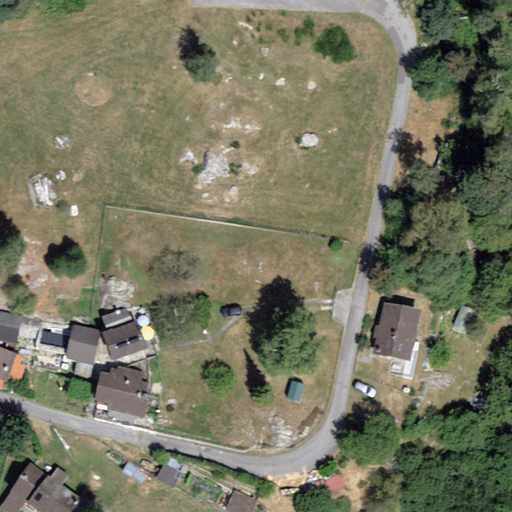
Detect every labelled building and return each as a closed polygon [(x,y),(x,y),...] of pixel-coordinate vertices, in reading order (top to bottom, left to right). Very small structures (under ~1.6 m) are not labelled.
[(421,310),(384,303),(379,326),(375,325),(372,339),(375,340),(372,355),(410,363),(421,310)] [(127,307),(101,317),(107,332),(132,322),(127,307)] [(473,311),(461,307),(454,326),(467,330),(473,311)] [(22,316),(0,311),(0,341),(17,344),(22,316)] [(107,332),(102,333),(112,362),(148,349),(138,320),(132,322),(107,332)] [(100,331),(72,325),(65,360),(93,366),(100,331)] [(0,349),(0,388),(4,389),(8,378),(21,382),(26,366),(20,364),(22,356),(0,349)] [(109,374),(101,372),(93,406),(145,418),(150,397),(146,396),(149,383),(141,381),(144,372),(118,365),(117,369),(111,367),(109,374)] [(303,384),(291,381),(287,398),(299,402),(303,384)] [(30,463),(0,506),(0,510),(2,511),(20,511),(26,503),(39,511),(92,511),(96,507),(62,485),(69,475),(57,468),(51,477),(48,475),(30,463)] [(251,511),(256,501),(215,482),(206,501),(229,511),(251,511)]
